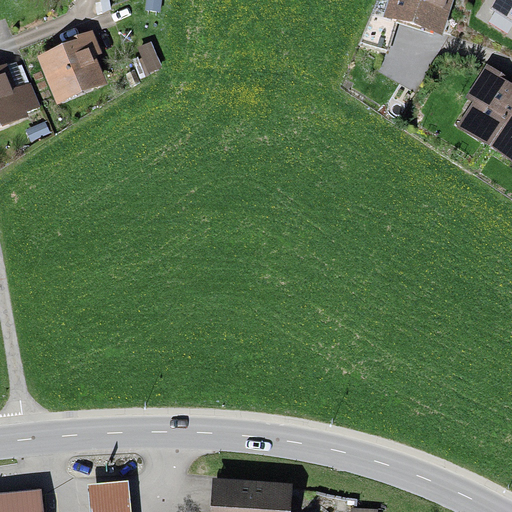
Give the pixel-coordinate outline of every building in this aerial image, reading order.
[(399,0),(394,17),(437,32),(447,0),(399,0)] [(511,0),(501,0),(494,11),(511,22),(511,0)] [(47,64),(62,100),(100,84),(88,56),(98,52),(91,36),(66,47),(69,54),(47,64)] [(511,85),(489,71),(484,79),(495,87),(473,121),(492,133),(489,138),(511,152),(511,96),(508,94),(511,88),(511,85)] [(32,85),(12,94),(4,75),(0,76),(0,125),(41,108),(32,85)] [(284,511),(286,496),(221,491),(219,511),(284,511)] [(44,511),(43,493),(0,497),(0,511),(44,511)]
